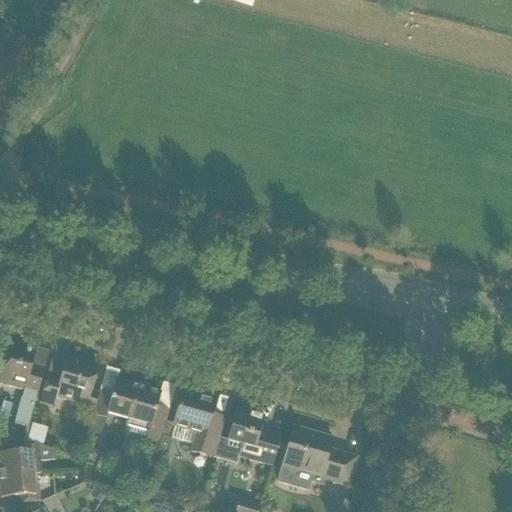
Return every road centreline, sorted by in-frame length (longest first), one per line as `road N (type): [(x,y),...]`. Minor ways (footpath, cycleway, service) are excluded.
road 1 (residential): [(402,403),(0,287)]
road 2 (tertiary): [(310,276),(0,207)]
road 3 (tertiary): [(437,293),(352,275),(310,276)]
road 4 (tertiary): [(310,276),(342,293),(431,316)]
